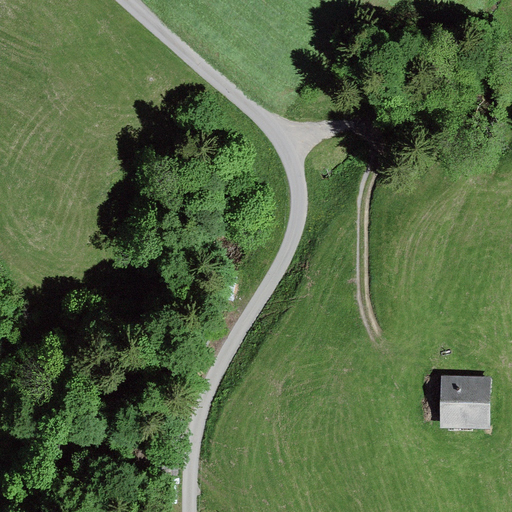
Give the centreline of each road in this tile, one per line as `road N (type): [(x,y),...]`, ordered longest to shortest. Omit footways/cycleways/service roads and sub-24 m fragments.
road 1 (unclassified): [(189,511),(202,406),(290,243),(299,193),(272,128),(128,0)]
road 2 (track): [(372,340),(361,219),(376,135),(335,126),(281,141)]
